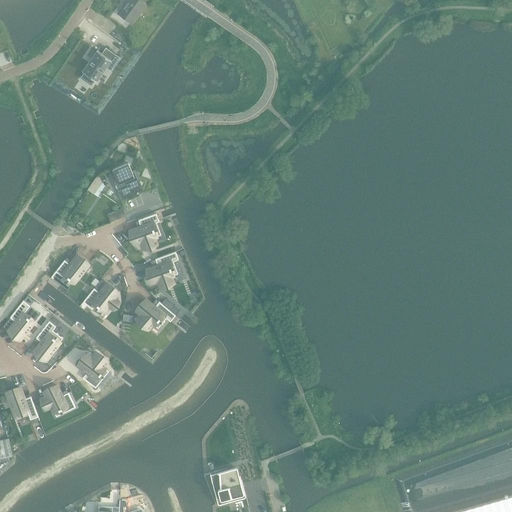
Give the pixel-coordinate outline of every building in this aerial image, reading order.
[(126,0),(118,12),(128,20),(132,23),(145,6),(137,0),(126,0)] [(84,73),(81,78),(91,85),(95,80),(97,81),(97,80),(106,68),(111,71),(120,57),(106,47),(102,53),(97,50),(96,50),(97,51),(83,71),(83,70),(82,71),(84,73)] [(128,162),(112,168),(118,181),(115,182),(118,190),(121,189),(124,198),(137,193),(139,192),(139,191),(142,190),(137,179),(138,178),(136,174),(134,175),(128,162)] [(97,176),(89,188),(99,195),(107,183),(97,176)] [(118,209),(118,210),(107,214),(110,222),(125,216),(122,208),(118,209)] [(141,227),(130,230),(135,244),(141,242),(143,248),(157,244),(154,237),(161,234),(157,222),(159,222),(156,213),(143,219),(138,220),(141,227)] [(158,265),(147,269),(152,283),(157,281),(160,287),(173,282),(171,276),(178,273),(173,261),(178,259),(176,252),(155,259),(158,265)] [(65,260),(51,277),(53,278),(54,278),(52,277),(56,272),(62,276),(64,274),(74,282),(89,264),(77,255),(70,264),(65,260)] [(95,286),(100,281),(95,277),(91,283),(95,286)] [(94,288),(83,302),(92,309),(96,304),(104,310),(108,305),(114,309),(119,302),(114,298),(118,292),(107,283),(101,290),(100,292),(94,288)] [(16,321),(8,330),(20,339),(34,321),(40,313),(30,305),(34,300),(27,295),(23,300),(10,317),(16,321)] [(166,297),(161,303),(170,310),(174,305),(166,297)] [(146,299),(136,310),(141,314),(137,319),(148,329),(152,323),(158,328),(171,312),(175,316),(175,315),(170,310),(161,303),(159,301),(155,307),(146,299)] [(41,342),(34,351),(46,360),(50,355),(53,357),(58,351),(55,348),(63,338),(53,330),(56,326),(49,320),(36,337),(41,342)] [(87,354),(78,365),(87,372),(83,377),(96,387),(109,371),(103,366),(107,361),(96,352),(92,357),(87,354)] [(46,396),(41,398),(46,408),(51,406),(56,416),(75,407),(68,392),(62,395),(60,390),(57,385),(44,391),(46,396)] [(20,388),(7,393),(7,394),(9,399),(15,414),(27,410),(31,423),(39,420),(38,416),(31,396),(24,399),(20,388)] [(0,458),(12,456),(8,438),(0,439),(0,458)] [(403,506),(511,475),(511,439),(394,473),(403,506)] [(206,474),(204,475),(206,475),(217,504),(216,504),(216,505),(228,502),(230,511),(250,511),(247,497),(232,442),(221,445),(227,469),(206,474)] [(457,511),(511,511),(511,496),(458,511),(457,511)] [(118,511),(141,511),(141,509),(131,511),(128,511),(125,500),(120,499),(119,499),(119,507),(118,511)]
